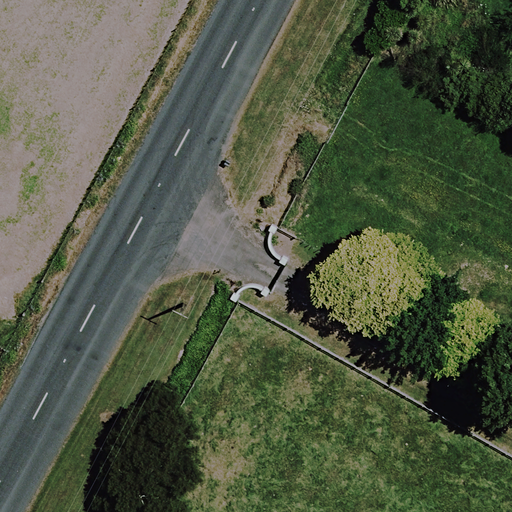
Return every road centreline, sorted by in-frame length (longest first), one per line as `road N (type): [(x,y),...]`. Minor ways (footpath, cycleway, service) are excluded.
road 1 (unclassified): [(0,494),(262,0)]
road 2 (unknown): [(141,228),(511,438)]
